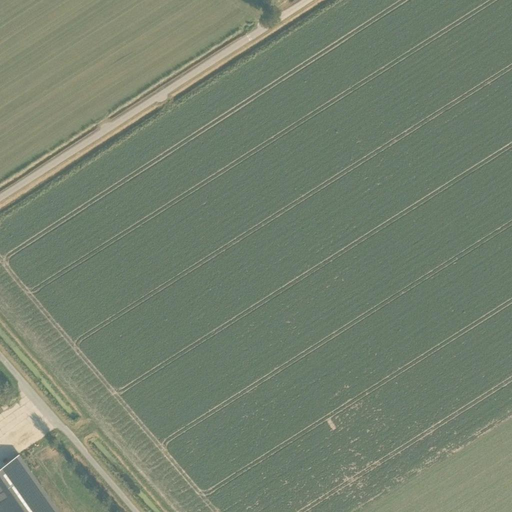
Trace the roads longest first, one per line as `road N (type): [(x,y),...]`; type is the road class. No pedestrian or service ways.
road 1 (unclassified): [(0,198),(312,0)]
road 2 (unclassified): [(134,511),(0,353)]
